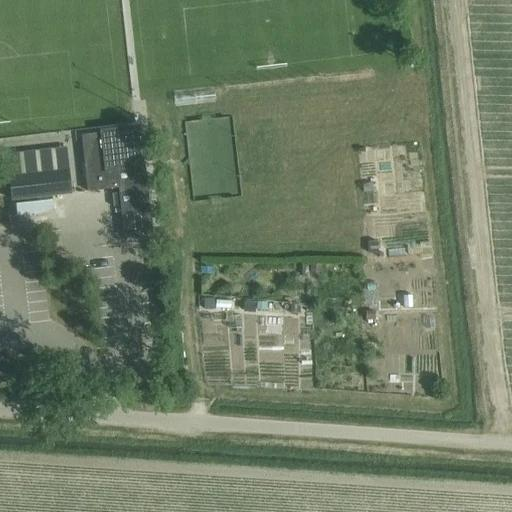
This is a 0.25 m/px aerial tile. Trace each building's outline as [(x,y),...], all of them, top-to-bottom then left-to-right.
[(124,239),(125,239),(151,236),(139,135),(131,136),(131,130),(80,136),(87,192),(118,188),(124,239)] [(4,148),(8,176),(68,170),(65,142),(4,148)] [(10,200),(59,195),(65,194),(70,194),(68,170),(8,176),(10,200)] [(53,200),(15,204),(16,216),(54,212),(53,200)] [(418,247),(406,248),(408,260),(419,259),(418,247)] [(320,266),(309,265),(309,275),(320,275),(320,266)]
